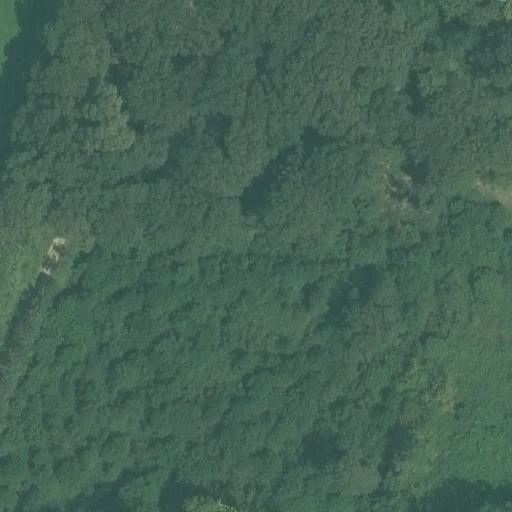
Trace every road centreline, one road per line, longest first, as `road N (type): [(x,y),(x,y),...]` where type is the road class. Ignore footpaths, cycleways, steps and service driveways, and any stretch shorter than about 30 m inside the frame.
road 1 (track): [(0,377),(70,216),(192,0)]
road 2 (track): [(301,0),(511,199)]
